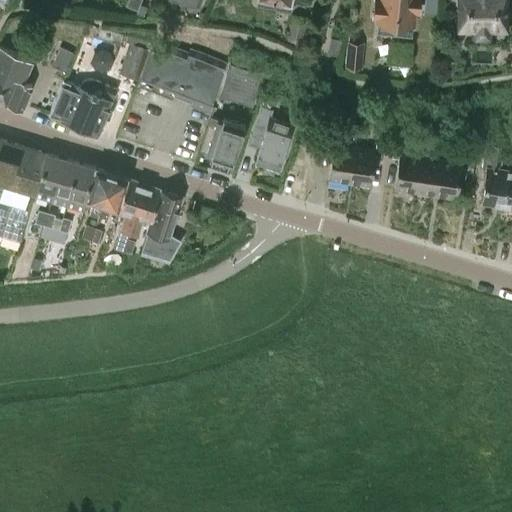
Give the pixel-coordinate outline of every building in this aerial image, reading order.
[(126,0),(125,4),(137,10),(139,4),(140,0),(126,0)] [(374,0),(373,16),(377,16),(376,21),(377,21),(376,32),(410,35),(411,24),(412,24),(414,11),(417,11),(418,0),(374,0)] [(459,0),(459,26),(472,26),(474,35),(488,35),(490,26),(503,27),(503,24),(507,21),(507,14),(504,10),(503,0),(459,0)] [(137,10),(136,13),(143,15),(147,7),(139,4),(137,10)] [(305,18),(292,15),(287,39),(300,42),(305,18)] [(362,43),(348,42),(346,64),(359,66),(362,43)] [(170,50),(152,44),(149,51),(130,44),(120,71),(139,78),(139,79),(209,107),(226,64),(190,50),(188,53),(171,47),(170,50)] [(0,101),(20,110),(32,85),(23,81),(32,61),(0,46),(0,101)] [(50,66),(64,72),(73,53),(59,47),(50,66)] [(229,71),(231,66),(229,66),(219,96),(221,96),(221,95),(236,100),(239,92),(252,97),(259,77),(244,72),(243,76),(229,71)] [(77,91),(76,93),(59,86),(48,113),(60,118),(60,119),(97,134),(113,95),(91,86),(89,85),(88,85),(86,85),(85,86),(82,86),(81,87),(80,88),(78,89),(77,91)] [(290,125),(269,118),(272,110),(271,109),(271,110),(260,107),(261,106),(259,106),(250,137),(261,140),(254,164),(255,164),(255,163),(276,170),(275,171),(277,171),(291,124),(290,124),(290,125)] [(222,118),(221,120),(209,116),(198,150),(210,154),(209,156),(212,157),(209,164),(210,165),(211,162),(226,167),(226,170),(227,170),(229,163),(232,164),(244,125),(222,118)] [(434,134),(423,133),(422,140),(433,141),(434,134)] [(488,167),(486,167),(481,201),(502,204),(507,170),(499,169),(504,137),(493,135),(488,167)] [(354,146),(333,143),(334,137),(326,136),(325,148),(331,149),(327,179),(349,182),(354,146)] [(0,175),(10,142),(0,138),(0,175)] [(419,155),(399,152),(401,141),(391,140),(390,146),(393,146),(391,157),(398,158),(393,188),(414,190),(419,155)] [(28,147),(10,142),(0,175),(0,232),(1,233),(28,147)] [(354,146),(349,182),(369,184),(374,154),(380,155),(382,144),(375,143),(374,149),(354,146)] [(19,239),(34,187),(45,153),(28,147),(1,233),(19,239)] [(45,153),(34,187),(35,187),(33,194),(51,199),(63,158),(45,153)] [(419,155),(414,190),(434,193),(439,158),(419,155)] [(461,161),(439,158),(434,193),(456,197),(460,167),(467,168),(468,156),(462,155),(461,161)] [(63,158),(51,199),(66,204),(78,163),(63,158)] [(94,168),(78,163),(66,204),(82,209),(94,168)] [(110,174),(94,168),(82,209),(83,210),(86,200),(92,202),(89,213),(89,214),(97,216),(110,174)] [(511,170),(507,170),(502,204),(511,205),(511,170)] [(110,174),(97,216),(105,219),(109,208),(117,211),(127,179),(110,174)] [(127,179),(117,211),(116,213),(123,215),(118,231),(127,234),(143,184),(127,179)] [(143,184),(127,234),(136,237),(141,221),(149,224),(160,190),(143,184)] [(160,190),(149,224),(146,233),(167,239),(181,196),(160,190)] [(39,210),(34,223),(42,226),(47,213),(39,210)] [(55,216),(47,213),(42,226),(50,229),(55,216)] [(70,221),(62,219),(58,231),(66,234),(70,221)] [(90,244),(94,228),(84,225),(79,240),(90,244)] [(94,228),(90,244),(99,246),(103,231),(94,228)] [(116,237),(111,250),(121,253),(125,240),(116,237)] [(130,256),(134,244),(125,240),(121,253),(130,256)] [(37,269),(40,260),(33,258),(31,267),(37,269)]
